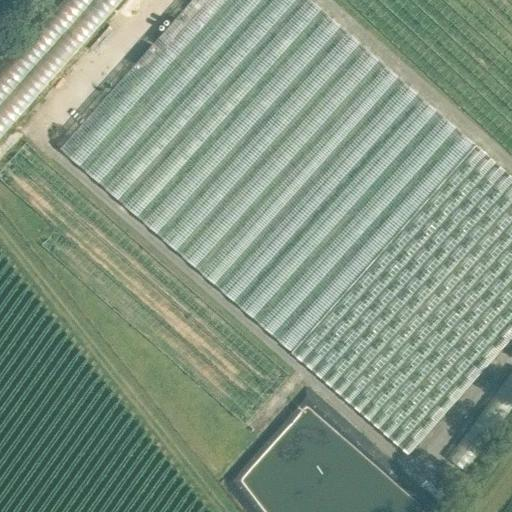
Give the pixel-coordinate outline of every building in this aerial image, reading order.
[(61,0),(0,70),(0,137),(121,0),(61,0)] [(137,215),(321,8),(311,0),(185,0),(189,3),(61,147),(137,215)] [(511,0),(349,0),(511,150),(511,0)] [(511,175),(321,8),(137,215),(413,456),(511,340),(511,175)] [(25,143),(0,170),(0,179),(56,228),(41,245),(246,424),(262,407),(290,375),(25,143)] [(511,364),(511,365),(450,460),(474,475),(511,414),(511,364)]
